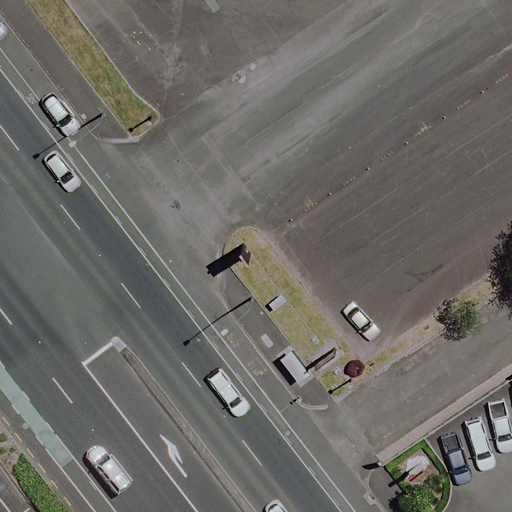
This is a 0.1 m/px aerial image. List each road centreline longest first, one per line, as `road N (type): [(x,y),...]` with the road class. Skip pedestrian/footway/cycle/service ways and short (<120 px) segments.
road 1 (secondary): [(47,188),(298,511)]
road 2 (secondary): [(145,511),(0,312)]
